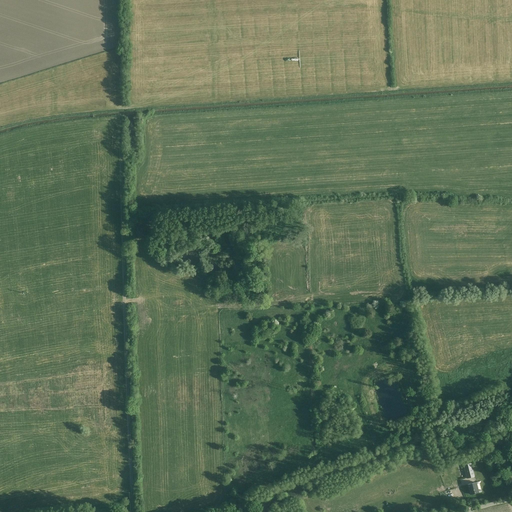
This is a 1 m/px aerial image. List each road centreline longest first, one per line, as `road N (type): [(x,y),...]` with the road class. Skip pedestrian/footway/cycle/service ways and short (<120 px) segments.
road 1 (track): [(121,120),(132,511)]
road 2 (track): [(121,144),(98,124),(0,140)]
